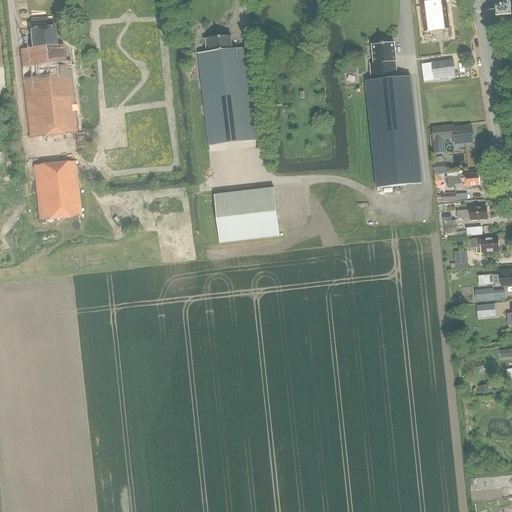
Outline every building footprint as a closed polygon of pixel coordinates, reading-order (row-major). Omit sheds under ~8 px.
[(447,15),(448,14),(448,9),(446,9),(445,0),(419,0),(424,32),(449,29),(447,15)] [(503,4),(496,5),(498,19),(505,19),(511,17),(510,3),(503,4)] [(75,133),(76,140),(78,154),(88,153),(86,134),(78,135),(71,71),(66,71),(63,45),(56,46),(54,28),(29,30),(31,49),(19,50),(29,139),(75,133)] [(205,54),(197,55),(245,50),(245,49),(232,51),(230,37),(204,40),(205,54)] [(370,65),(372,83),(397,80),(395,63),(393,44),(372,47),(373,65),(370,65)] [(207,147),(209,146),(255,141),(247,63),(245,50),(197,55),(198,61),(198,65),(207,147)] [(454,61),(431,64),(433,80),(456,78),(454,61)] [(433,80),(431,64),(422,65),(424,81),(433,80)] [(377,189),(421,184),(410,78),(397,80),(372,83),(366,83),(377,189)] [(454,129),(454,127),(440,128),(442,140),(453,139),(454,145),(473,143),(473,142),(475,141),(474,136),(472,135),(472,127),(454,129)] [(440,128),(431,129),(433,145),(434,155),(443,154),(442,140),(440,128)] [(446,162),(433,163),(435,173),(447,171),(446,162)] [(39,223),(80,218),(74,163),(33,167),(39,223)] [(479,180),(480,179),(479,177),(478,176),(478,174),(462,176),(462,177),(447,178),(448,190),(455,189),(455,185),(463,185),(463,188),(470,188),(471,187),(479,186),(479,180)] [(274,190),(215,196),(220,243),(279,238),(278,226),(274,190)] [(441,196),(441,204),(455,203),(455,195),(441,196)] [(478,220),(487,220),(487,213),(485,212),(485,207),(477,208),(477,207),(469,208),(469,211),(457,212),(457,220),(470,219),(470,222),(477,222),(478,220)] [(456,221),(444,222),(445,235),(457,234),(456,221)] [(468,236),(483,235),(483,227),(467,228),(468,236)] [(489,253),(499,252),(498,239),(486,240),(486,239),(471,240),(472,249),(480,248),(481,254),(488,254),(489,253)] [(468,269),(467,252),(455,253),(456,270),(468,269)] [(501,287),(511,285),(511,270),(500,272),(500,275),(492,276),(493,285),(501,284),(501,287)] [(492,276),(484,277),(484,286),(493,285),(492,276)] [(475,301),(494,300),(493,292),(474,293),(475,301)] [(488,311),(506,310),(505,302),(487,303),(488,311)] [(486,305),(476,306),(477,318),(487,318),(486,305)] [(511,349),(500,351),(501,359),(511,357),(511,349)] [(487,385),(480,387),(481,395),(489,393),(487,385)]
